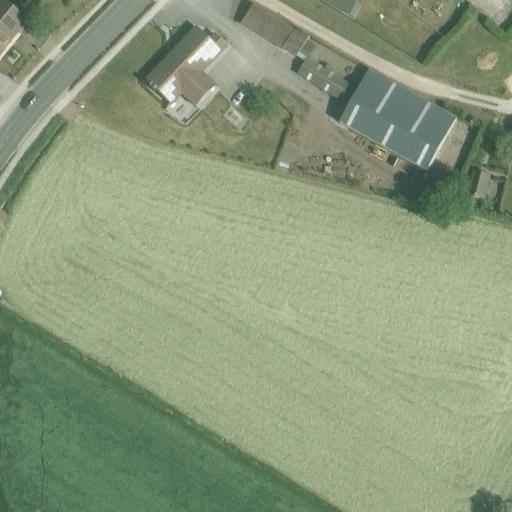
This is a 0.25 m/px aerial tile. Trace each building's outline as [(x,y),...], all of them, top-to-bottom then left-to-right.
[(0,0),(0,57),(6,50),(5,48),(17,33),(19,34),(28,22),(0,0)] [(346,0),(324,0),(322,3),(348,19),(349,17),(354,21),(360,10),(356,7),(357,6),(346,0)] [(253,8),(241,26),(283,53),(284,50),(305,64),(316,46),(308,42),(310,39),(253,8)] [(197,30),(146,83),(152,88),(151,89),(155,94),(156,92),(172,107),(182,98),(195,110),(217,88),(204,75),(229,48),(215,35),(210,42),(197,30)] [(309,61),(298,78),(341,103),(351,87),(309,61)] [(369,72),(340,126),(428,174),(458,121),(369,72)] [(474,172),(468,198),(484,202),(490,176),(474,172)]
